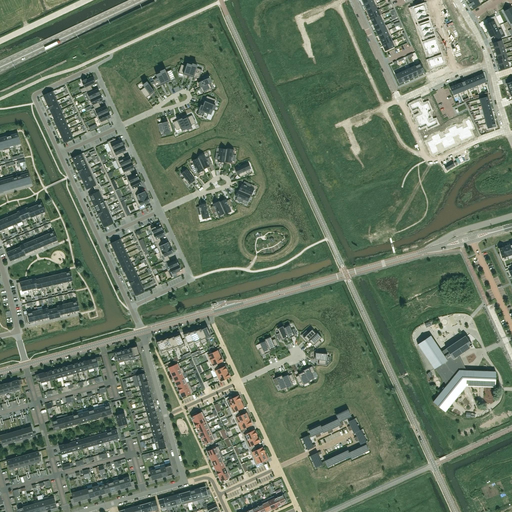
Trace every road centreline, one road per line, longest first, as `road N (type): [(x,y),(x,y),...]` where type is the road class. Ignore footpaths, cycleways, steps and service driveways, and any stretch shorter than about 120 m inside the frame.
road 1 (residential): [(59,154),(34,96),(94,66),(121,125)]
road 2 (primary): [(0,67),(143,0)]
road 3 (residential): [(399,100),(429,158),(506,128)]
road 4 (unclassified): [(346,273),(208,312)]
road 5 (residential): [(161,210),(191,278),(131,306)]
road 6 (residential): [(471,238),(346,273)]
road 7 (residential): [(142,331),(25,364)]
